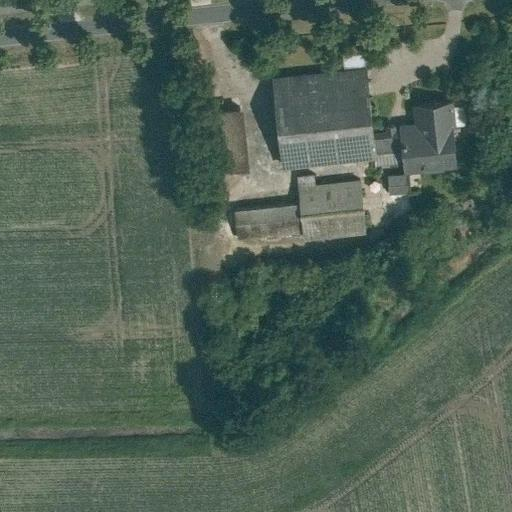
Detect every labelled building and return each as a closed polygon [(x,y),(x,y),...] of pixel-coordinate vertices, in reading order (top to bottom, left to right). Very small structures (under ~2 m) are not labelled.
[(366,63),(271,73),(281,165),(375,155),(373,134),(366,63)] [(456,122),(453,95),(412,100),(415,119),(398,121),(399,131),(373,134),(375,155),(376,161),(402,158),(403,169),(457,162),(453,122),(456,122)] [(249,165),(241,103),(201,108),(208,170),(249,165)] [(366,231),(359,175),(315,180),(314,171),(296,173),(299,199),(233,207),(237,237),(302,230),(303,238),(366,231)] [(406,173),(387,174),(388,190),(407,189),(406,173)]
